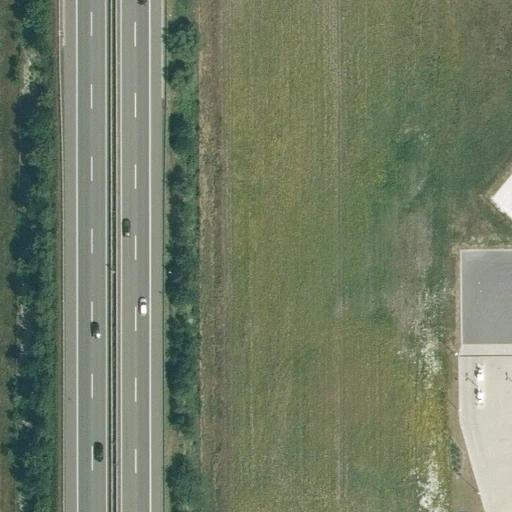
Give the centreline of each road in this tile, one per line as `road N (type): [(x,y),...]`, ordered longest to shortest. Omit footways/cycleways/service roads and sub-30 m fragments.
road 1 (motorway): [(85,0),(86,511)]
road 2 (motorway): [(132,511),(132,0)]
